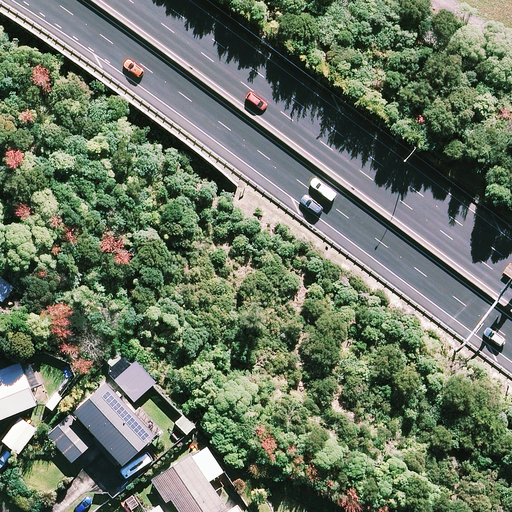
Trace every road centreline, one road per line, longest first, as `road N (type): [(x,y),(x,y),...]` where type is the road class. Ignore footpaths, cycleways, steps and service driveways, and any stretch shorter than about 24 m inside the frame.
road 1 (trunk): [(511,343),(51,0)]
road 2 (trunk): [(148,0),(511,273)]
